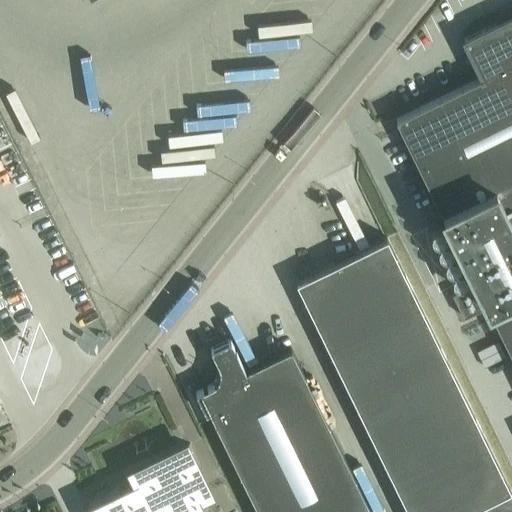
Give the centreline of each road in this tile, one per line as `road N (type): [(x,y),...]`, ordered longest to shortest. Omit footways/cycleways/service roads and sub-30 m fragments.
road 1 (tertiary): [(0,488),(43,459),(412,0)]
road 2 (unknown): [(0,28),(51,46),(105,43),(157,31),(226,0)]
